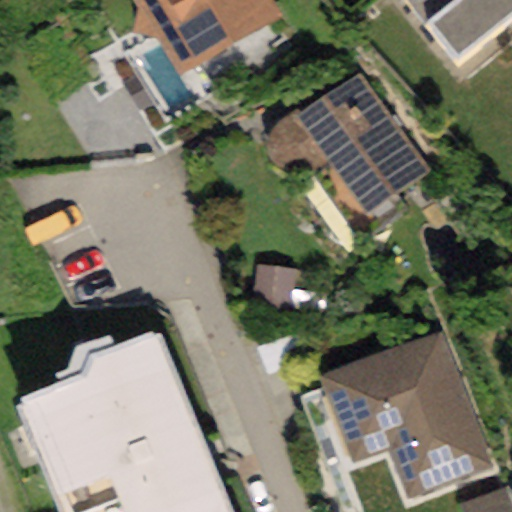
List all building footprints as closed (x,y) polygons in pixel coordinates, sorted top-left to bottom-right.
[(261,34),(239,0),(108,0),(170,93),(261,34)] [(511,0),(402,0),(460,64),(511,25),(511,0)] [(343,73),(234,150),(266,196),(301,172),(350,241),(425,188),(343,73)] [(384,511),(422,511),(469,493),(407,343),(289,391),(329,488),(368,472),(384,511)] [(0,511),(176,511),(133,405),(0,459),(0,511)] [(511,511),(511,499),(478,511),(511,511)]
